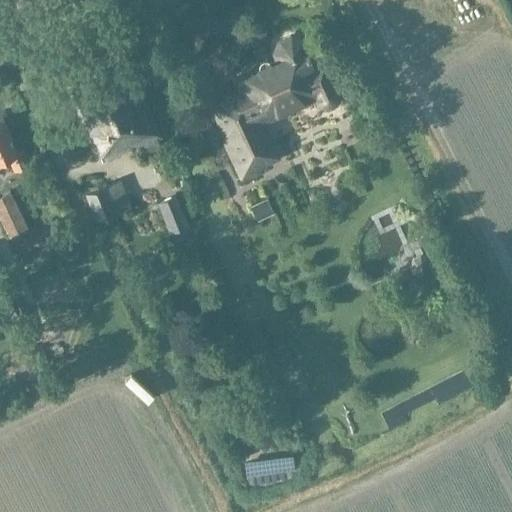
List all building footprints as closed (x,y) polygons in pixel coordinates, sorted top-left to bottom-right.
[(314,96),(315,98),(318,102),(322,104),(327,105),(331,104),(334,101),(337,97),(338,92),(337,88),(324,60),(313,65),(301,40),(290,36),(279,41),(275,52),(278,59),(236,79),(241,91),(212,104),(228,138),(224,139),(241,175),(258,168),(256,165),(276,156),(260,122),(314,96)] [(156,138),(160,136),(144,98),(145,98),(137,81),(141,79),(134,60),(71,87),(102,161),(138,146),(141,154),(160,147),(156,138)] [(14,170),(28,164),(21,149),(17,151),(3,119),(0,119),(0,159),(8,156),(14,170)] [(343,155),(321,170),(340,197),(361,183),(343,155)] [(95,222),(117,212),(106,184),(84,193),(95,222)] [(0,218),(10,239),(28,230),(10,191),(0,196),(0,218)] [(0,323),(16,315),(7,300),(0,303),(0,323)]
